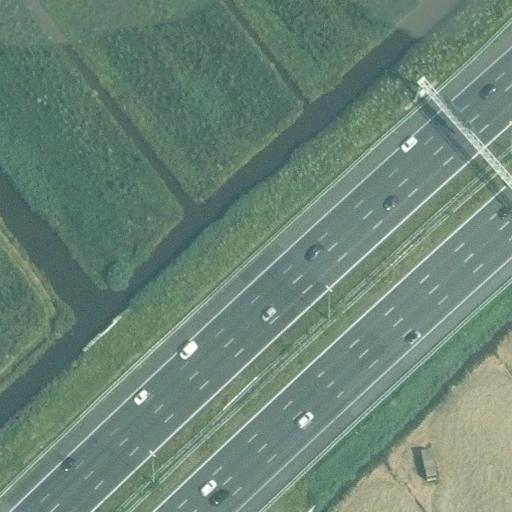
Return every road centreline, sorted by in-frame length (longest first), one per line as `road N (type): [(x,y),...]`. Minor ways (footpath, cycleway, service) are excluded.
road 1 (motorway): [(511,84),(41,511)]
road 2 (motorway): [(195,511),(511,218)]
